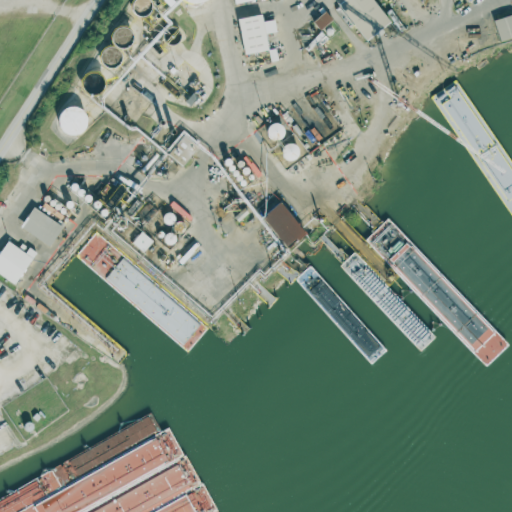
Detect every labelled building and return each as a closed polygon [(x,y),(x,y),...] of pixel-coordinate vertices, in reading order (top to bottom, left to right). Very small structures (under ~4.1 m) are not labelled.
[(333,0),(364,41),(389,23),(372,0),(333,0)] [(313,22),(320,30),(333,19),(325,11),(313,22)] [(277,31),(274,19),(263,21),(262,14),(237,19),(245,54),(268,50),(265,34),(277,31)] [(499,40),(511,37),(511,15),(495,19),(499,40)] [(511,183),(511,129),(508,143),(496,141),(492,141),(485,132),(494,125),(485,112),(479,113),(480,108),(470,94),(450,109),(458,120),(466,121),(467,127),(482,125),(484,138),(481,140),(511,183)] [(87,132),(86,107),(59,109),(61,134),(87,132)] [(263,215),(285,248),(305,235),(283,202),(263,215)] [(20,229),(52,245),(63,224),(32,208),(20,229)] [(132,242),(143,251),(153,240),(141,231),(132,242)] [(0,251),(0,274),(15,284),(36,252),(29,247),(25,252),(7,240),(0,251)]
